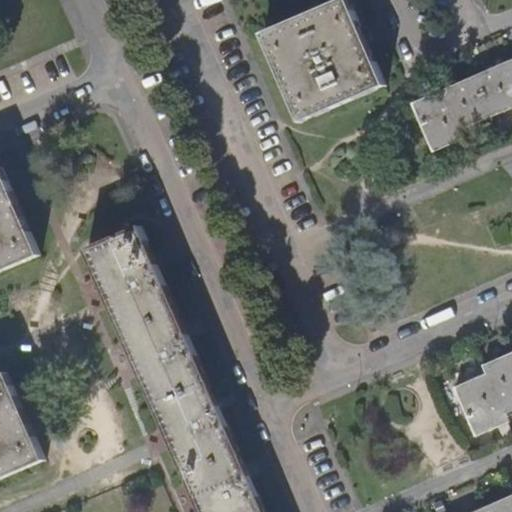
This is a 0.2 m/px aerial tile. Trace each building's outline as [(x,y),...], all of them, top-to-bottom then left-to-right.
[(303,122),(387,83),(364,34),(348,0),(340,0),(263,35),(303,122)] [(511,59),(506,62),(472,76),(443,89),(421,98),(412,102),(434,151),(466,138),(462,129),(511,107),(511,59)] [(3,168),(0,169),(0,271),(41,254),(3,168)] [(264,511),(244,466),(221,414),(186,337),(150,255),(139,229),(87,251),(201,511),(264,511)] [(511,352),(484,365),(488,375),(458,389),(479,437),(509,423),(504,411),(511,407),(511,352)] [(0,482),(47,462),(10,376),(0,379),(0,482)] [(511,511),(511,494),(507,497),(477,510),(472,511),(511,511)]
